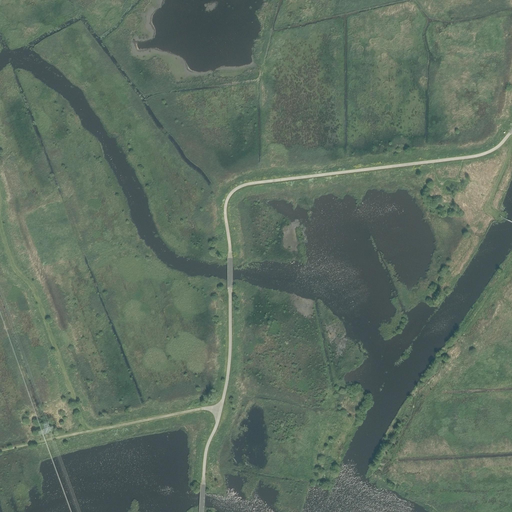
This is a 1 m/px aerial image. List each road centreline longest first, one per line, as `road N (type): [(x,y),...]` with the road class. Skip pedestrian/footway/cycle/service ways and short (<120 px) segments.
road 1 (track): [(87,430),(34,283),(7,249),(0,192)]
road 2 (track): [(0,449),(221,406)]
